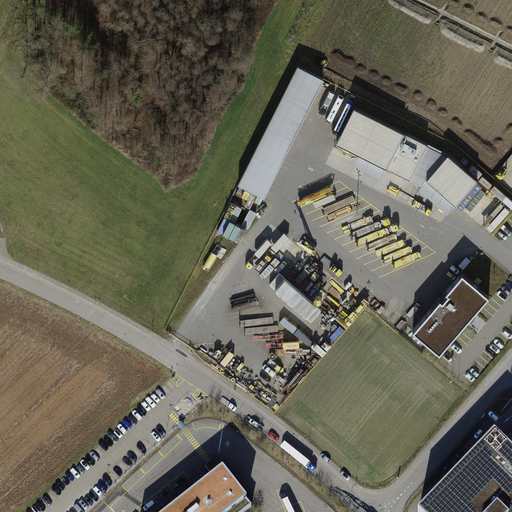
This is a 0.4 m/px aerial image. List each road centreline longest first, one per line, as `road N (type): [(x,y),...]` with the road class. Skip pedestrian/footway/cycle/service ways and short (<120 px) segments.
road 1 (unclassified): [(368,511),(261,419),(198,377),(121,326),(0,268)]
road 2 (unclassified): [(511,365),(383,511)]
